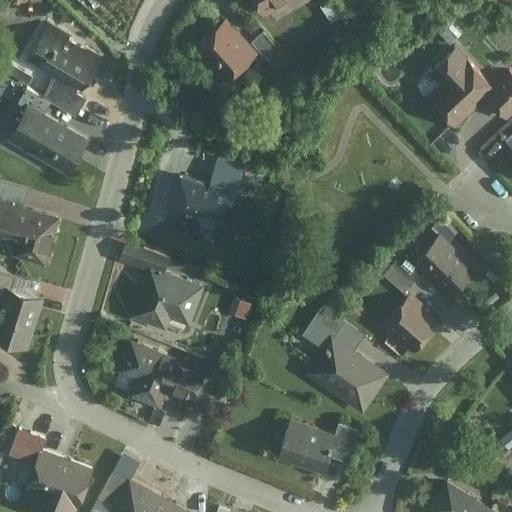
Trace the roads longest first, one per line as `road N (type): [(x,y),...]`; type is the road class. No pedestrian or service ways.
road 1 (residential): [(291,511),(146,449),(74,395),(75,356),(144,58),(172,0)]
road 2 (residential): [(386,511),(420,403),(448,368),(511,316)]
